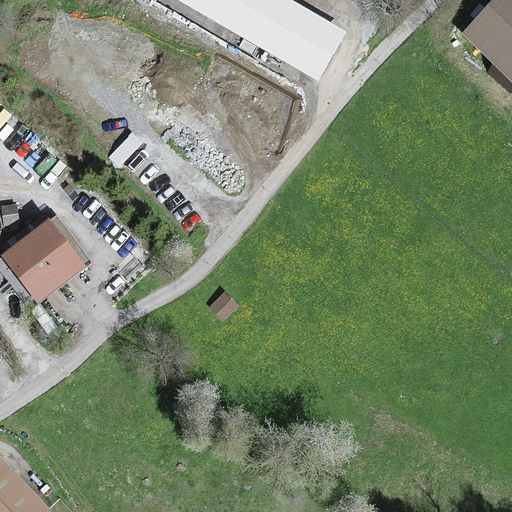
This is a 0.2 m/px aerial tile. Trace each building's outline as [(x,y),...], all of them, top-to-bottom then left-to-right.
[(347,31),(293,0),(179,0),(318,80),(347,31)] [(511,0),(501,0),(469,33),(511,75),(511,0)] [(65,225),(13,264),(45,307),(97,267),(65,225)] [(210,307),(226,324),(243,307),(228,291),(210,307)] [(53,511),(4,455),(0,458),(0,511),(53,511)]
